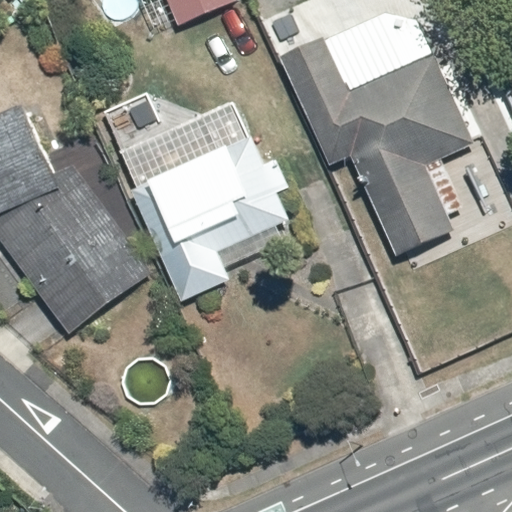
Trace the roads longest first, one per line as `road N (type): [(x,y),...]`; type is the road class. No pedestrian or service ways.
road 1 (residential): [(0,407),(118,511)]
road 2 (secondary): [(392,502),(511,448)]
